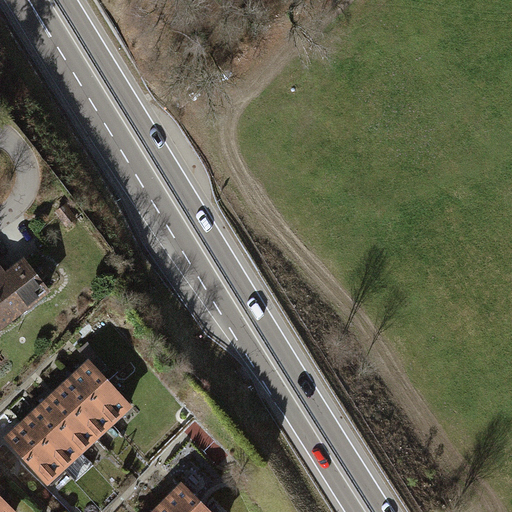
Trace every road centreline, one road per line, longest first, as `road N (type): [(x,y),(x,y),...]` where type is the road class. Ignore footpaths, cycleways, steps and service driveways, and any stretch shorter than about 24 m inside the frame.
road 1 (trunk): [(37,0),(355,511)]
road 2 (trunk): [(387,511),(69,0)]
